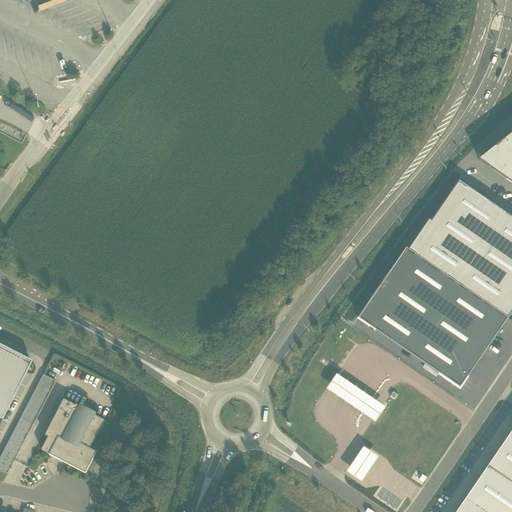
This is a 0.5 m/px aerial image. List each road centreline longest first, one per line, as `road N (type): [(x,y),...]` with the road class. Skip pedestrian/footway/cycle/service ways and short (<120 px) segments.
road 1 (tertiary): [(485,0),(476,47),(436,124),(242,387)]
road 2 (tertiary): [(260,397),(321,299),(459,132),(487,88),(511,16)]
road 3 (tertiary): [(152,367),(0,283)]
road 4 (unclassified): [(511,368),(414,511)]
road 5 (unknown): [(0,341),(38,364),(0,444)]
